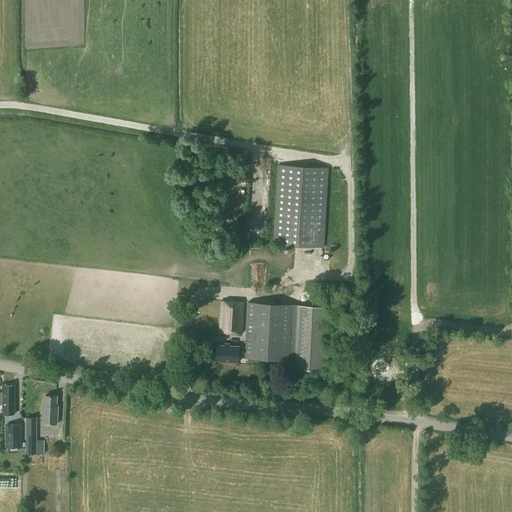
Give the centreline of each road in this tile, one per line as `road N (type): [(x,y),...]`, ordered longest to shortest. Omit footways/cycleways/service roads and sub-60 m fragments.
road 1 (tertiary): [(511,437),(200,400),(0,364)]
road 2 (track): [(511,328),(422,328),(417,511)]
